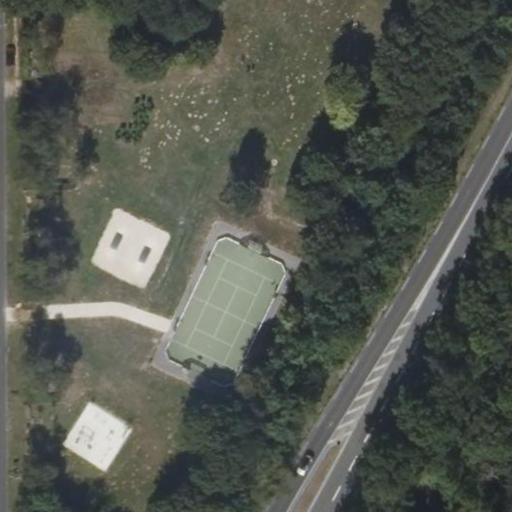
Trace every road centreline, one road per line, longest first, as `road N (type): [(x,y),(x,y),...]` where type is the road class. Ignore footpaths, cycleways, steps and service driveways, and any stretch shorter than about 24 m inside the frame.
road 1 (primary): [(472,217),(267,511)]
road 2 (primary): [(333,511),(472,217)]
